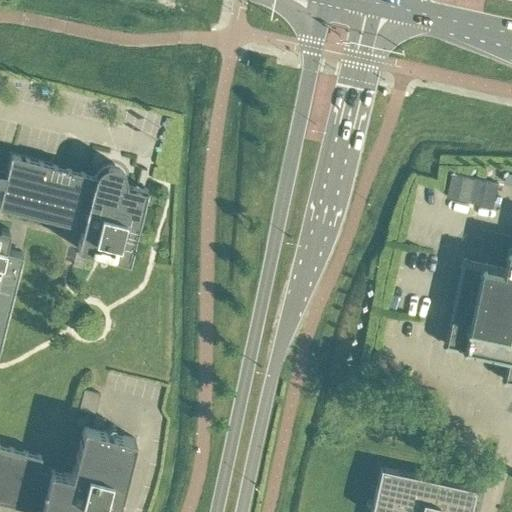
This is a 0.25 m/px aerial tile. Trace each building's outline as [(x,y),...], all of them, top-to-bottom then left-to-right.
[(0,331),(21,250),(4,245),(9,229),(7,227),(0,224),(0,205),(81,226),(76,247),(128,260),(146,187),(125,182),(125,179),(125,177),(124,173),(122,169),(120,166),(116,164),(114,163),(109,163),(105,163),(101,165),(98,167),(96,170),(94,174),(10,153),(5,174),(0,172),(0,331)] [(499,182),(452,172),(447,196),(494,206),(499,182)] [(506,266),(464,257),(445,344),(509,357),(504,379),(511,380),(511,245),(506,266)] [(38,511),(109,511),(110,508),(116,509),(134,437),(101,429),(104,418),(94,415),(91,426),(83,424),(70,473),(37,464),(40,454),(0,443),(0,499),(39,509),(38,511)] [(468,511),(474,486),(379,465),(369,511),(468,511)]
